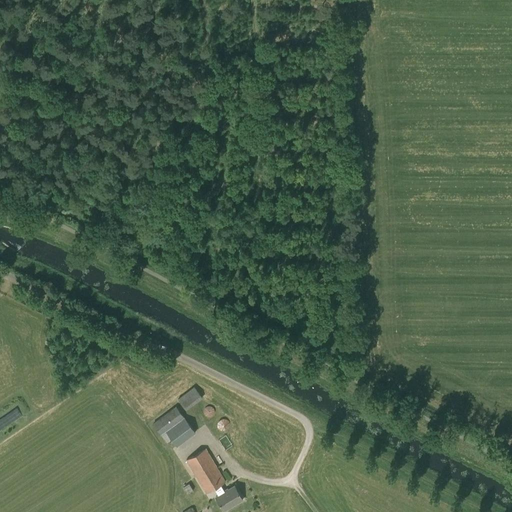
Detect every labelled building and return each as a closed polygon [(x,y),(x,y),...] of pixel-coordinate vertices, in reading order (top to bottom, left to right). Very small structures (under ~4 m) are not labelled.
[(186,411),(203,398),(194,386),(177,399),(186,411)] [(195,433),(176,407),(152,423),(167,443),(172,440),(177,446),(195,433)] [(0,430),(23,416),(18,409),(0,420),(0,430)] [(215,422),(222,432),(230,425),(223,416),(215,422)] [(224,491),(221,485),(226,482),(206,448),(185,460),(206,494),(214,489),(218,495),(215,497),(223,511),(243,500),(234,485),(224,491)]
